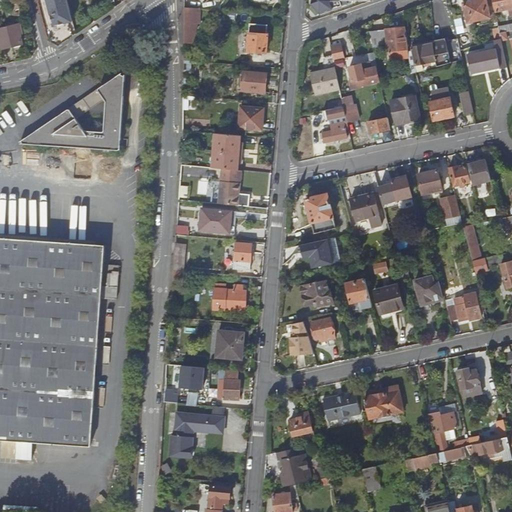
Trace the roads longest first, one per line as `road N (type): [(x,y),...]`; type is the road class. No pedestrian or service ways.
road 1 (residential): [(161,0),(169,35),(170,179),(153,317),(146,511)]
road 2 (unknown): [(0,476),(71,476),(97,462),(109,425),(125,203)]
road 3 (residential): [(511,333),(262,389)]
road 4 (residential): [(501,132),(280,177)]
road 5 (residential): [(280,177),(262,389)]
road 6 (residential): [(293,37),(280,177)]
road 7 (unknown): [(125,203),(132,76)]
road 8 (unknown): [(125,203),(0,192)]
road 9 (residential): [(262,389),(251,511)]
road 10 (residential): [(147,0),(47,67)]
